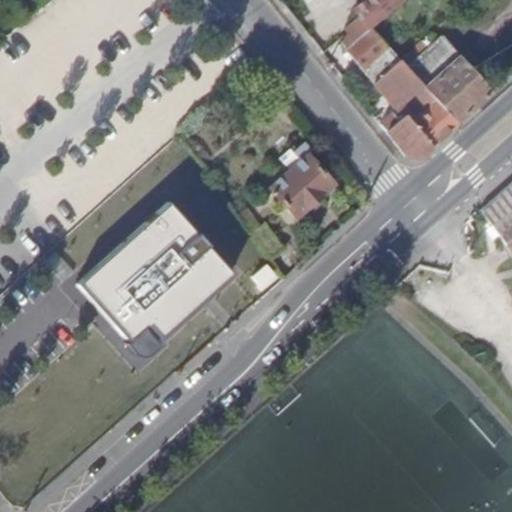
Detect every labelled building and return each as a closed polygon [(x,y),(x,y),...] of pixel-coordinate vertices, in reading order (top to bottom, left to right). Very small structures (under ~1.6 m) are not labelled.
[(356,41),(370,29),(403,2),(401,0),(365,0),(354,10),(361,18),(347,30),(356,41)] [(440,138),(456,124),(423,88),(406,69),(398,60),(370,29),(356,41),(347,49),(347,52),(402,115),(402,114),(431,147),(440,138)] [(398,60),(406,69),(434,44),(426,35),(398,60)] [(406,69),(423,88),(459,56),(442,37),(434,44),(406,69)] [(322,53),(331,65),(347,52),(347,49),(339,39),(322,53)] [(456,124),(492,92),(459,56),(423,88),(456,124)] [(419,157),(431,147),(402,114),(402,115),(397,119),(394,115),(381,126),(404,156),(419,157)] [(264,181),(292,216),(331,184),(308,154),(312,151),(302,137),(291,146),(288,142),(276,152),(285,163),(264,181)] [(334,156),(327,146),(318,154),(325,163),(334,156)] [(511,180),(479,210),(511,255),(511,180)] [(153,339),(231,273),(164,204),(73,287),(111,329),(113,327),(125,341),(121,345),(127,347),(134,349),(140,349),(147,347),(152,345),(156,342),(153,339)] [(238,218),(252,236),(260,230),(246,212),(238,218)] [(252,236),(267,256),(271,262),(284,251),(264,226),(260,230),(252,236)] [(7,460),(27,483),(109,409),(88,387),(7,460)]
